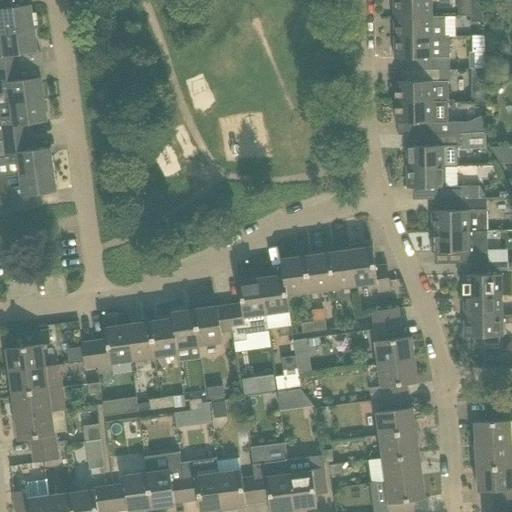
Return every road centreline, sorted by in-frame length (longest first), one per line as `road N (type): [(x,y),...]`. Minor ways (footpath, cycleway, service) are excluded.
road 1 (residential): [(454,511),(430,319),(382,197)]
road 2 (residential): [(97,300),(143,293),(279,230),(382,197)]
road 3 (residential): [(97,300),(57,0)]
road 4 (residential): [(382,197),(365,104),(363,0)]
